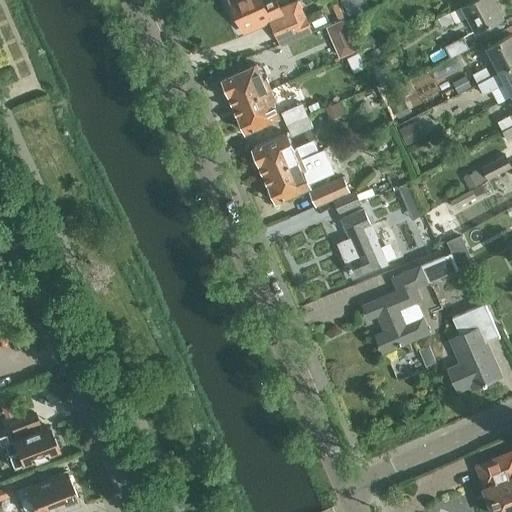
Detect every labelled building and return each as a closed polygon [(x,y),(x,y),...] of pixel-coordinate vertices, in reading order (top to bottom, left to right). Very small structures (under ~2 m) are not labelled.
[(276,0),(231,0),(243,25),(245,31),(270,20),(281,44),(313,30),(299,0),(297,0),(280,8),(276,0)] [(472,0),(462,5),(476,30),(502,16),(493,0),(472,0)] [(437,17),(443,28),(455,21),(450,10),(437,17)] [(477,83),(511,65),(511,34),(487,47),(500,71),(490,76),(486,66),(472,73),(477,83)] [(445,44),(451,55),(469,46),(464,35),(445,44)] [(261,52),(266,64),(286,55),(280,43),(261,52)] [(233,105),(270,89),(265,77),(262,79),(255,63),(221,78),(223,82),(220,85),(223,92),(227,92),(233,105)] [(511,95),(511,65),(477,83),(483,94),(505,82),(511,95)] [(270,89),(233,105),(239,118),(236,120),(239,128),(243,128),(244,131),(278,117),(272,102),(275,100),(270,89)] [(503,131),(511,126),(511,95),(511,113),(497,121),(503,131)] [(285,123),(306,114),(301,103),(280,112),(285,123)] [(306,114),(285,123),(291,135),(311,126),(306,114)] [(511,126),(503,131),(507,141),(511,138),(511,126)] [(264,175),(318,151),(313,138),(292,147),(286,133),(252,147),(253,151),(251,154),(254,161),(258,161),(264,175)] [(318,151),(264,175),(269,187),(266,190),(270,197),(273,197),(275,201),(309,186),(302,172),(306,170),(304,167),(314,162),(318,170),(331,164),(326,153),(320,155),(318,151)] [(470,188),(472,187),(488,178),(510,166),(504,155),(463,176),(470,188)] [(310,190),(316,205),(348,191),(342,176),(310,190)] [(472,187),(470,188),(450,199),(455,207),(485,190),(482,183),(472,188),(472,187)] [(334,201),(339,212),(361,203),(356,191),(334,201)] [(338,244),(352,275),(387,261),(365,209),(341,220),(350,238),(338,244)] [(451,252),(458,268),(459,267),(461,272),(469,268),(461,249),(453,252),(452,251),(451,252)] [(415,286),(458,268),(451,252),(443,255),(392,277),(397,290),(363,304),(368,317),(379,312),(386,329),(375,334),(382,351),(428,332),(416,302),(421,300),(415,286)] [(499,337),(500,336),(484,302),(452,317),(459,332),(460,332),(461,334),(451,338),(462,362),(449,368),(458,389),(471,383),(472,386),(500,374),(485,341),(498,335),(499,337)] [(8,421),(13,434),(39,424),(34,411),(8,421)] [(54,436),(53,437),(49,426),(8,441),(5,433),(0,435),(0,443),(0,444),(5,443),(14,467),(58,450),(57,448),(59,447),(54,436)] [(508,511),(511,511),(511,450),(476,466),(491,503),(488,506),(490,511),(507,511),(508,511)] [(77,497),(68,472),(65,473),(64,471),(50,476),(51,478),(25,488),(24,486),(17,489),(25,510),(32,507),(34,511),(38,511),(59,504),(61,509),(77,503),(75,498),(77,497)] [(10,482),(0,485),(0,497),(14,492),(10,482)]
